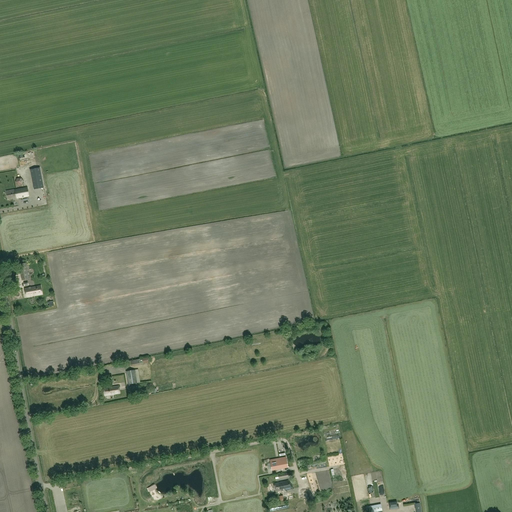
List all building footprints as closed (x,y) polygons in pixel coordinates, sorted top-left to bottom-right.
[(34,190),(44,188),(40,168),(30,170),(34,190)] [(8,199),(16,198),(16,199),(29,196),(27,187),(6,191),(8,199)] [(82,199),(24,209),(26,221),(84,211),(82,199)] [(29,279),(26,263),(20,264),(23,280),(29,279)] [(41,286),(25,288),(26,297),(42,294),(41,286)] [(129,384),(137,383),(136,377),(135,370),(126,371),(128,384),(129,384)] [(104,388),(105,396),(120,393),(119,386),(104,388)] [(343,463),(341,456),(338,457),(338,460),(335,460),(335,457),(330,458),(331,466),(343,463)] [(272,470),(288,467),(286,457),(270,460),(272,470)] [(276,492),(293,488),(291,480),(274,483),(276,492)] [(331,484),(320,485),(320,483),(317,483),(317,480),(314,481),(315,491),(332,490),(331,484)]
